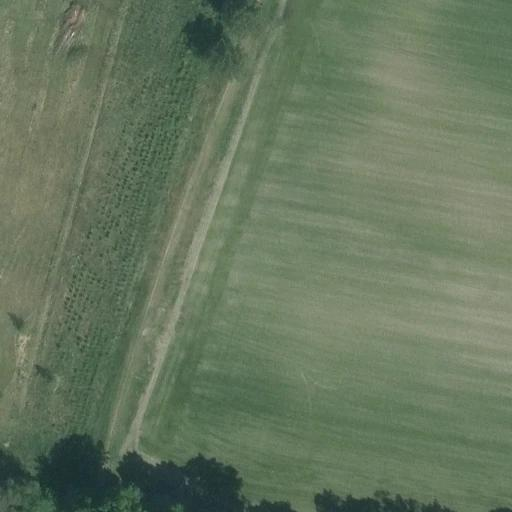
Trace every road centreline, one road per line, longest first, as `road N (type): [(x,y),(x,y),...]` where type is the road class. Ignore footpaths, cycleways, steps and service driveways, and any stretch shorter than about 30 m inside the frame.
road 1 (track): [(87,511),(262,0)]
road 2 (unknown): [(276,0),(101,511)]
